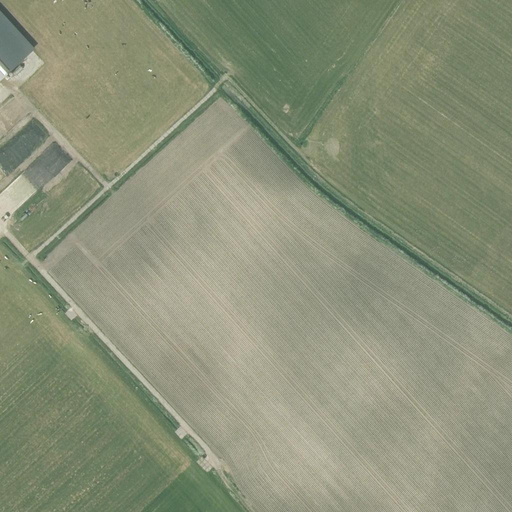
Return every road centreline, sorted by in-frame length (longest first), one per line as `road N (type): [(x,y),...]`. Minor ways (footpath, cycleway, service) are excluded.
road 1 (track): [(218,468),(0,225)]
road 2 (track): [(29,258),(216,88)]
road 3 (track): [(108,188),(10,85),(0,93)]
